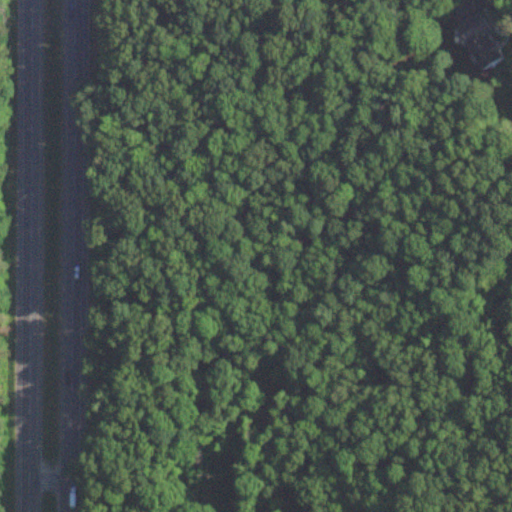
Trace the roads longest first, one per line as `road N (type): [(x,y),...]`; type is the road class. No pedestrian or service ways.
road 1 (primary): [(70,511),(75,0)]
road 2 (primary): [(30,0),(30,511)]
